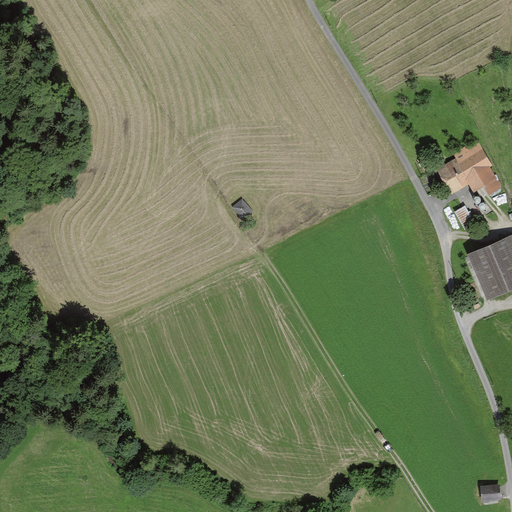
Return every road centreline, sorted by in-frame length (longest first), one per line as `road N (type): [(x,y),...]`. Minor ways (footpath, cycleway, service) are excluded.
road 1 (track): [(431,511),(88,0)]
road 2 (residential): [(511,482),(435,220),(308,0)]
